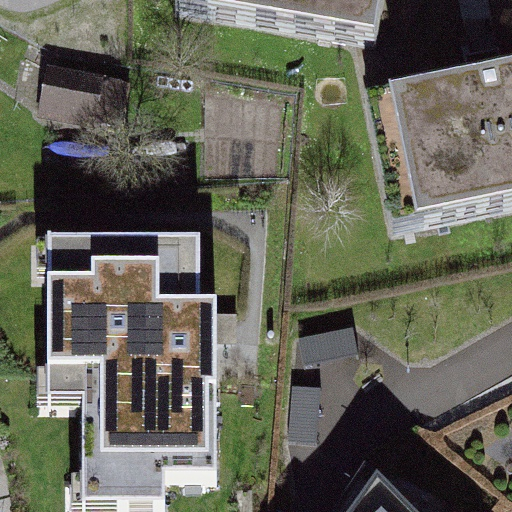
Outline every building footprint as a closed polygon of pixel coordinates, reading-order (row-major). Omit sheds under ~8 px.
[(379,62),(386,0),(165,0),(161,35),(379,62)] [(43,84),(39,128),(126,136),(129,91),(43,84)] [(389,259),(511,234),(511,99),(363,131),(389,259)] [(141,511),(141,486),(201,487),(204,302),(143,301),(145,261),(72,260),(72,278),(30,278),(27,371),(83,371),(76,511),(141,511)] [(390,511),(365,488),(350,511),(390,511)]
